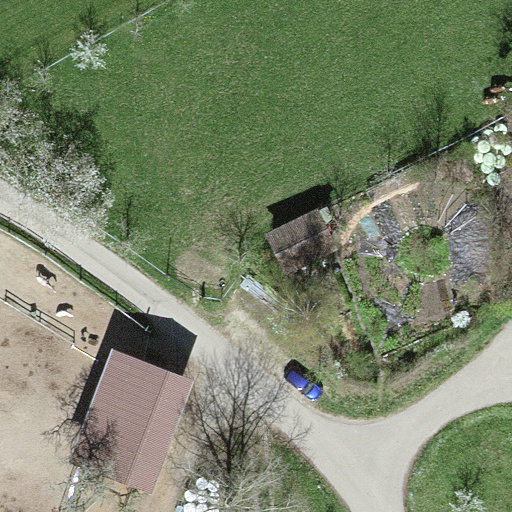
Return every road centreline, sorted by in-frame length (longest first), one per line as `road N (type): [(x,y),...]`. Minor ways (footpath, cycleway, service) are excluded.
road 1 (unclassified): [(370,511),(348,476),(210,350),(59,233),(0,202)]
road 2 (track): [(160,511),(184,455),(210,350)]
